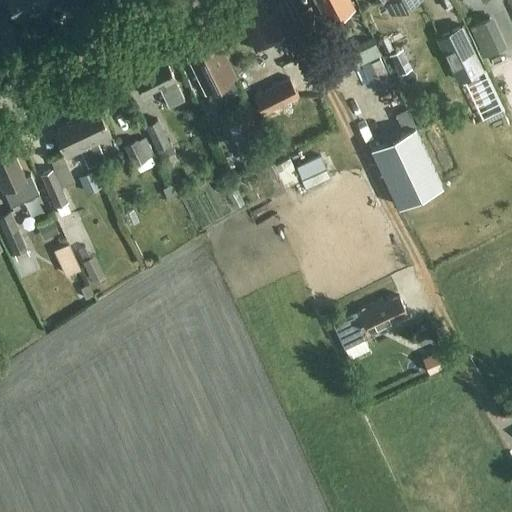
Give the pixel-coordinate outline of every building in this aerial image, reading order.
[(39,11),(33,0),(6,0),(18,22),(39,11)] [(33,0),(39,11),(61,0),(33,0)] [(255,50),(282,36),(271,12),(268,14),(261,0),(253,0),(235,9),(255,50)] [(353,7),(349,0),(314,0),(326,21),(353,7)] [(384,0),(390,11),(412,0),(384,0)] [(439,0),(444,8),(453,4),(450,0),(439,0)] [(467,27),(482,56),(505,45),(490,16),(467,27)] [(435,39),(456,84),(483,71),(461,26),(435,39)] [(214,38),(208,41),(201,27),(178,37),(192,64),(196,62),(197,66),(193,68),(204,90),(232,77),(214,38)] [(380,53),(372,35),(327,55),(335,73),(380,53)] [(183,96),(178,86),(174,78),(175,78),(165,58),(132,74),(142,94),(159,86),(162,94),(168,104),(183,96)] [(251,94),(261,114),(296,96),(286,76),(251,94)] [(93,99),(71,110),(96,161),(104,157),(96,140),(110,134),(93,99)] [(413,126),(406,109),(395,113),(402,131),(413,126)] [(96,161),(71,110),(49,120),(66,155),(79,149),(87,166),(96,161)] [(269,159),(248,113),(225,123),(242,163),(247,161),(250,168),(269,159)] [(144,124),(160,156),(172,150),(156,118),(144,124)] [(426,119),(413,124),(420,138),(427,135),(430,127),(426,119)] [(294,144),(310,137),(305,125),(288,133),(294,144)] [(441,185),(414,127),(370,147),(397,205),(441,185)] [(151,154),(142,136),(134,140),(133,138),(120,144),(134,172),(153,163),(149,154),(151,154)] [(30,173),(24,175),(10,144),(0,149),(0,182),(10,204),(38,191),(30,173)] [(322,154),(298,165),(306,185),(330,175),(322,154)] [(260,168),(274,195),(287,188),(286,186),(300,179),(289,157),(275,164),(274,161),(260,168)] [(37,174),(58,216),(68,211),(63,201),(66,199),(60,186),(73,180),(63,161),(37,174)] [(95,169),(79,176),(87,193),(103,185),(95,169)] [(174,184),(163,188),(166,197),(177,192),(174,184)] [(255,219),(274,208),(269,198),(250,210),(255,219)] [(7,209),(0,212),(0,228),(14,260),(27,255),(7,209)] [(80,267),(68,242),(52,249),(65,275),(80,267)] [(29,257),(17,260),(21,273),(33,270),(29,257)] [(92,294),(87,284),(80,288),(85,298),(92,294)] [(391,317),(406,310),(399,295),(383,302),(382,298),(351,312),(332,321),(343,345),(366,335),(366,333),(393,321),(391,317)] [(447,365),(440,349),(421,357),(428,373),(447,365)]
